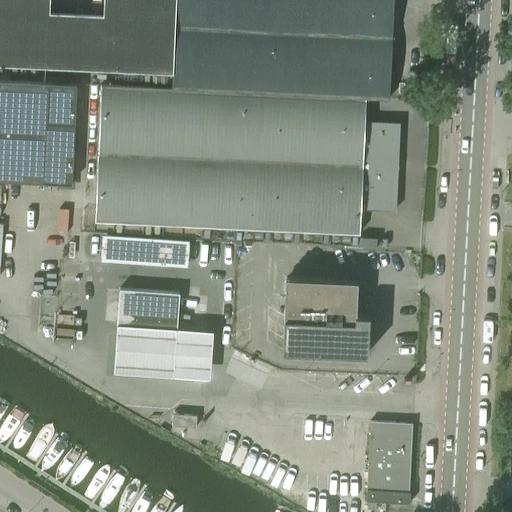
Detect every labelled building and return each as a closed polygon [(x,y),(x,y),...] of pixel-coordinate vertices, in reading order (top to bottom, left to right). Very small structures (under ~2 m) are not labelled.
[(0,0),(0,63),(46,65),(49,0),(0,0)] [(172,71),(171,87),(364,96),(388,98),(392,0),(103,0),(100,68),(172,71)] [(0,79),(0,179),(43,182),(70,183),(73,123),(75,83),(0,79)] [(364,96),(171,87),(100,84),(94,220),(358,231),(359,208),(393,209),(397,121),(363,120),(364,96)] [(188,241),(103,235),(101,262),(186,268),(188,241)] [(282,334),(281,349),(358,352),(358,353),(367,353),(368,313),(360,313),(360,312),(355,312),(355,306),(354,306),(355,279),(285,277),(284,304),(283,304),(282,334)] [(118,288),(115,325),(175,329),(178,292),(118,288)] [(115,361),(114,373),(208,380),(209,367),(212,333),(117,327),(115,361)] [(173,413),(172,425),(187,426),(186,438),(195,439),(196,415),(173,413)] [(411,422),(369,420),(364,500),(408,503),(409,491),(407,491),(411,422)]
